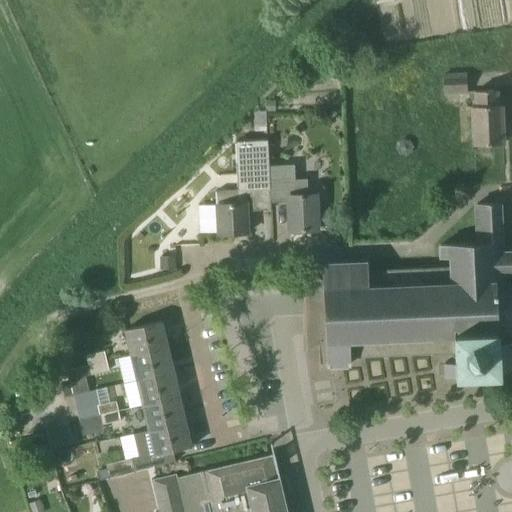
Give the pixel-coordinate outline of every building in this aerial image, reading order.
[(438,92),(447,92),(467,91),(467,74),(437,75),(438,92)] [(497,105),(497,90),(475,91),(476,106),(472,106),(474,145),(503,143),(501,104),(497,105)] [(216,191),(217,204),(218,234),(248,233),(247,209),(253,208),(253,210),(271,209),(271,198),(270,166),(269,166),(268,140),(236,141),(238,190),(216,191)] [(295,179),(295,164),(270,166),(271,198),(289,197),(291,231),(317,229),(317,224),(331,224),(330,212),(316,212),(315,194),(308,195),(307,179),(295,179)] [(511,252),(501,253),(500,230),(499,202),(477,203),(479,242),(454,243),(454,240),(451,240),(451,243),(441,244),(442,257),(451,257),(452,268),(368,272),(368,263),(322,265),(324,304),(325,304),(325,305),(326,305),(326,306),(327,306),(327,307),(328,307),(328,308),(346,307),(346,321),(329,322),(328,322),(328,324),(327,324),(327,325),(326,325),(326,326),(325,326),(327,365),(351,364),(350,355),(455,351),(455,363),(448,363),(448,362),(445,362),(446,376),(500,374),(500,371),(511,370),(511,341),(509,342),(509,331),(511,329),(511,285),(502,283),(502,273),(511,272),(511,252)] [(131,355),(168,346),(162,321),(125,330),(131,355)] [(137,380),(174,371),(168,346),(131,355),(137,380)] [(89,365),(107,361),(105,351),(87,355),(89,365)] [(91,374),(109,370),(107,361),(89,365),(91,374)] [(89,365),(68,370),(74,395),(89,391),(85,374),(91,372),(89,365)] [(143,405),(180,396),(174,371),(137,380),(143,405)] [(110,403),(107,387),(74,395),(80,419),(100,414),(100,415),(119,411),(116,401),(110,403)] [(149,430),(186,421),(180,396),(143,405),(149,430)] [(119,411),(100,415),(102,424),(121,420),(119,411)] [(155,455),(192,446),(186,421),(149,430),(155,455)] [(49,448),(75,445),(72,422),(46,425),(49,448)] [(12,451),(0,455),(4,468),(16,465),(12,451)] [(273,454),(240,462),(251,511),(288,511),(280,476),(278,477),(273,454)] [(106,464),(109,478),(136,471),(132,458),(106,464)] [(177,477),(176,473),(152,478),(160,511),(156,511),(251,511),(240,462),(177,477)] [(35,491),(27,493),(29,500),(37,497),(35,491)] [(44,511),(40,500),(29,504),(32,511),(44,511)]
